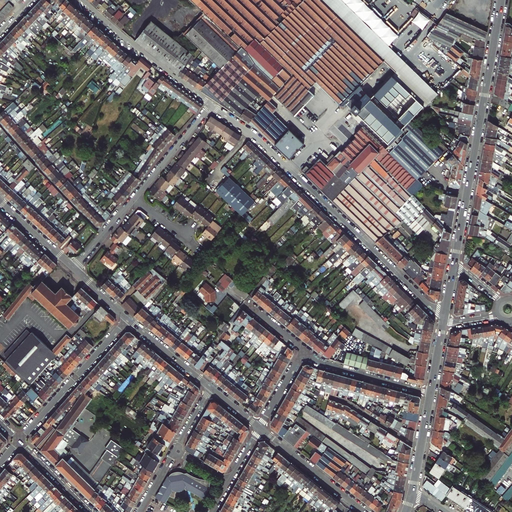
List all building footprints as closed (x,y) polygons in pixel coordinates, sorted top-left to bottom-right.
[(50,10),(53,6),(49,2),(46,0),(40,0),(40,1),(50,10)] [(65,0),(58,0),(53,6),(50,10),(53,14),(65,0)] [(67,0),(65,0),(53,14),(51,17),(53,18),(55,20),(57,18),(60,14),(70,3),(67,0)] [(93,0),(92,3),(98,8),(105,0),(93,0)] [(112,4),(107,0),(105,0),(98,8),(104,13),(112,4)] [(189,0),(205,15),(185,36),(183,33),(175,41),(158,27),(152,21),(135,41),(178,76),(192,56),(198,48),(202,52),(206,55),(209,59),(214,63),(221,69),(236,53),(238,56),(245,49),(245,50),(255,39),(260,44),(304,0),(189,0)] [(321,88),(342,108),(386,63),(369,46),(322,0),(304,0),(260,44),(284,67),(314,96),(321,88)] [(341,0),(322,0),(369,46),(386,63),(396,72),(392,76),(407,91),(423,107),(425,108),(433,100),(438,95),(341,0)] [(448,0),(444,7),(449,10),(456,0),(448,0)] [(40,1),(36,5),(50,18),(51,17),(53,14),(50,10),(40,1)] [(10,2),(0,12),(0,20),(5,16),(10,11),(14,6),(10,2)] [(74,6),(70,3),(60,14),(63,16),(59,20),(58,22),(60,24),(74,6)] [(110,19),(118,10),(120,9),(116,6),(115,7),(112,4),(104,13),(110,19)] [(50,18),(36,5),(32,9),(43,19),(46,16),(49,19),(50,18)] [(74,6),(60,24),(58,25),(60,27),(63,24),(67,20),(69,21),(79,10),(74,6)] [(46,22),(43,19),(32,9),(29,13),(42,26),(46,22)] [(69,29),(83,14),(79,10),(69,21),(71,23),(67,27),(69,29)] [(116,24),(124,15),(118,10),(110,19),(116,24)] [(25,17),(38,29),(40,30),(43,27),(42,26),(29,13),(25,17)] [(87,17),(83,14),(69,29),(73,33),(77,29),(87,17)] [(487,32),(446,14),(428,38),(444,53),(459,66),(461,64),(463,61),(460,58),(462,55),(464,52),(457,47),(454,44),(456,41),(460,37),(462,34),(475,41),(485,42),(487,32)] [(121,29),(129,21),(124,15),(116,24),(121,29)] [(25,17),(21,21),(36,34),(37,33),(35,31),(38,29),(25,17)] [(77,36),(91,21),(87,17),(77,29),(79,31),(75,35),(77,36)] [(17,25),(28,35),(31,32),(33,34),(35,36),(36,34),(21,21),(17,25)] [(77,36),(82,40),(95,25),(91,21),(77,36)] [(26,37),(28,35),(17,25),(14,29),(28,42),(31,45),(32,44),(28,39),(26,37)] [(95,25),(82,40),(74,49),(76,51),(82,45),(85,41),(87,43),(90,40),(100,29),(95,25)] [(14,29),(10,32),(20,42),(23,39),(27,43),(28,42),(14,29)] [(104,33),(100,29),(90,40),(92,42),(88,46),(90,48),(104,33)] [(10,32),(6,37),(19,49),(22,47),(19,44),(20,42),(10,32)] [(104,33),(90,48),(86,52),(87,53),(89,54),(90,52),(92,50),(94,52),(95,51),(108,36),(104,33)] [(472,45),(474,46),(484,48),(485,42),(475,41),(462,34),(460,37),(463,39),(471,44),(471,45),(472,45)] [(108,36),(95,51),(98,54),(96,57),(90,62),(92,64),(101,54),(113,41),(108,36)] [(19,49),(6,37),(2,41),(13,51),(17,55),(18,55),(16,53),(18,50),(19,51),(20,50),(19,49)] [(255,39),(245,50),(256,66),(271,81),(284,67),(260,44),(255,39)] [(11,54),(13,51),(2,41),(0,43),(0,47),(10,57),(13,60),(15,62),(17,61),(14,58),(15,58),(11,54)] [(117,44),(113,41),(101,54),(103,56),(105,53),(107,55),(117,44)] [(121,48),(117,44),(107,55),(105,58),(107,59),(106,60),(108,62),(109,61),(111,59),(121,48)] [(484,48),(474,46),(473,53),(483,55),(484,48)] [(10,57),(0,47),(0,55),(3,58),(4,58),(6,56),(9,58),(10,57)] [(111,59),(115,63),(125,52),(121,48),(111,59)] [(280,89),(271,81),(256,66),(245,50),(245,49),(238,56),(236,53),(221,69),(211,79),(200,91),(240,118),(249,110),(255,102),(260,94),(264,98),(268,102),(269,101),(277,109),(282,104),(273,96),(280,89)] [(116,64),(119,67),(129,55),(125,52),(115,63),(113,65),(112,66),(113,67),(116,64)] [(480,72),(483,60),(469,58),(470,56),(468,56),(468,55),(464,52),(462,55),(466,58),(466,59),(467,59),(467,63),(468,64),(471,65),(470,70),(480,72)] [(112,74),(116,78),(133,59),(129,55),(119,67),(116,70),(112,74)] [(192,56),(178,76),(182,79),(192,66),(190,65),(195,58),(192,56)] [(137,62),(127,74),(123,78),(126,80),(136,68),(138,69),(141,65),(148,71),(152,66),(141,57),(137,62)] [(133,59),(116,78),(118,80),(121,77),(125,72),(127,74),(137,62),(133,59)] [(192,66),(182,79),(187,82),(198,66),(199,65),(201,63),(199,61),(197,60),(192,66)] [(17,61),(15,62),(13,65),(21,70),(23,68),(17,61)] [(511,68),(510,67),(510,64),(499,62),(498,67),(509,69),(511,70),(511,68)] [(417,113),(423,107),(407,91),(392,76),(396,72),(386,63),(342,108),(349,114),(362,127),(386,150),(404,131),(402,129),(410,121),(417,113)] [(202,68),(198,66),(187,82),(191,85),(200,71),(202,68)] [(463,69),(479,81),(480,72),(470,70),(465,66),(463,69)] [(314,96),(284,67),(271,81),(280,89),(273,96),(282,104),(294,116),(314,96)] [(497,72),(508,74),(511,76),(511,70),(509,69),(498,67),(497,72)] [(202,68),(200,71),(191,85),(195,88),(205,75),(207,72),(202,68)] [(458,74),(460,76),(463,73),(468,78),(468,82),(478,86),(479,81),(463,69),(462,69),(458,74)] [(143,77),(139,84),(146,89),(148,87),(150,89),(155,83),(148,77),(151,73),(148,71),(144,76),(143,77)] [(511,79),(508,77),(508,74),(497,72),(496,78),(507,80),(507,81),(510,84),(511,84),(511,79)] [(155,83),(150,89),(149,91),(151,93),(153,95),(160,85),(165,77),(162,75),(155,83)] [(211,79),(205,75),(195,88),(200,91),(211,79)] [(165,77),(160,85),(168,90),(171,88),(174,83),(165,77)] [(496,78),(495,83),(506,85),(506,87),(510,88),(510,84),(507,81),(507,80),(496,78)] [(97,92),(101,87),(94,80),(89,85),(97,92)] [(46,81),(45,82),(41,86),(45,89),(46,90),(51,84),(46,81)] [(466,88),(477,91),(478,86),(468,82),(466,88)] [(171,88),(168,90),(176,96),(178,93),(182,89),(174,83),(171,88)] [(506,85),(495,83),(494,88),(505,90),(505,92),(509,93),(510,88),(506,87),(506,85)] [(476,96),(477,91),(466,88),(463,86),(462,92),(465,94),(476,96)] [(508,94),(509,93),(505,92),(505,90),(494,88),(493,92),(500,97),(507,101),(508,97),(511,98),(511,96),(509,95),(508,94)] [(57,94),(55,96),(59,100),(60,100),(66,93),(61,89),(57,94)] [(189,94),(182,89),(178,93),(176,96),(182,100),(184,101),(189,94)] [(111,101),(118,94),(115,91),(108,98),(111,101)] [(196,99),(189,94),(184,101),(191,107),(196,99)] [(476,96),(465,94),(464,103),(474,105),(476,96)] [(504,107),(508,109),(511,104),(507,101),(500,97),(500,98),(499,102),(499,106),(504,107)] [(196,99),(191,107),(197,111),(203,104),(196,99)] [(423,107),(417,113),(422,117),(431,107),(432,106),(433,100),(425,108),(423,107)] [(15,102),(14,101),(6,108),(0,113),(0,121),(0,122),(12,112),(13,111),(11,109),(15,105),(14,103),(15,102)] [(259,131),(289,160),(303,145),(272,115),(277,110),(277,109),(269,101),(268,102),(263,108),(249,124),(259,131)] [(255,111),(259,106),(255,102),(249,110),(240,118),(245,121),(248,117),(249,118),(255,111)] [(474,105),(464,103),(463,102),(461,102),(459,111),(461,112),(473,114),(474,105)] [(249,124),(263,108),(262,107),(261,108),(259,106),(255,111),(249,118),(248,117),(245,121),(249,124)] [(329,125),(340,112),(337,109),(326,122),(329,125)] [(12,119),(16,117),(12,112),(0,122),(4,126),(12,119)] [(16,116),(16,117),(12,119),(4,126),(8,131),(19,120),(26,114),(25,112),(24,113),(23,112),(20,115),(21,116),(18,119),(16,116)] [(212,132),(219,121),(211,116),(206,124),(210,127),(209,129),(212,132)] [(12,135),(23,125),(27,121),(25,118),(20,122),(19,120),(8,131),(12,135)] [(498,126),(488,120),(487,128),(496,129),(498,126)] [(219,121),(212,132),(215,134),(217,131),(222,135),(228,127),(219,121)] [(406,190),(412,195),(413,193),(415,194),(422,187),(421,184),(418,181),(418,178),(442,153),(441,152),(435,145),(410,121),(402,129),(404,131),(386,150),(416,179),(406,190)] [(78,125),(75,128),(81,133),(88,125),(85,122),(81,127),(78,125)] [(471,126),(450,122),(450,126),(454,127),(456,129),(458,129),(460,132),(463,132),(463,133),(465,133),(469,134),(471,126)] [(169,130),(163,124),(159,129),(168,136),(168,135),(172,139),(175,135),(172,132),(169,130)] [(26,130),(23,125),(12,135),(16,140),(26,130)] [(33,130),(32,131),(33,132),(30,134),(20,144),(24,148),(32,141),(43,131),(39,127),(35,130),(34,129),(33,130)] [(228,127),(222,135),(226,137),(224,140),(228,142),(235,132),(228,127)] [(341,151),(335,157),(341,163),(332,172),(335,175),(334,176),(339,180),(339,179),(347,186),(332,201),(375,242),(385,234),(393,227),(402,220),(401,218),(395,213),(412,195),(406,190),(416,179),(386,150),(362,127),(354,135),(356,137),(342,152),(341,151)] [(497,129),(496,129),(487,128),(485,136),(498,138),(507,144),(511,138),(497,129)] [(168,143),(172,139),(168,135),(168,136),(159,129),(156,132),(161,137),(168,143)] [(20,144),(30,134),(26,130),(16,140),(20,144)] [(444,135),(446,133),(444,131),(443,131),(437,136),(437,139),(435,140),(437,142),(439,141),(442,138),(444,135)] [(160,145),(163,148),(168,143),(161,137),(156,132),(152,136),(155,138),(161,144),(160,145)] [(228,142),(234,147),(242,136),(235,132),(228,142)] [(453,143),(455,144),(466,150),(467,144),(459,140),(449,134),(448,136),(454,140),(453,143)] [(460,134),(459,140),(467,144),(469,136),(462,135),(461,134),(460,134)] [(147,142),(152,146),(156,148),(160,151),(163,148),(160,145),(161,144),(155,138),(152,136),(147,142)] [(204,151),(209,145),(205,142),(199,136),(196,140),(193,138),(191,141),(204,151)] [(511,146),(507,144),(498,138),(485,136),(484,142),(497,144),(499,146),(500,144),(509,149),(511,146)] [(36,146),(32,141),(24,148),(28,153),(36,146)] [(204,151),(191,141),(189,144),(191,146),(188,149),(195,156),(200,159),(205,152),(204,151)] [(248,141),(243,147),(247,151),(244,153),(246,155),(244,157),(241,155),(239,157),(243,161),(250,154),(255,147),(248,141)] [(435,145),(441,152),(446,147),(439,141),(437,142),(435,145)] [(41,142),(36,146),(28,153),(32,157),(40,150),(45,146),(41,142)] [(497,144),(484,142),(483,148),(496,150),(505,156),(508,151),(499,146),(497,144)] [(466,150),(455,144),(453,147),(456,148),(465,158),(466,150)] [(46,153),(47,152),(46,151),(48,150),(45,146),(40,150),(32,157),(36,162),(44,155),(46,153)] [(156,158),(160,151),(156,148),(152,146),(147,153),(156,158)] [(255,147),(250,154),(257,161),(263,154),(255,147)] [(456,148),(453,147),(452,147),(448,150),(452,154),(463,166),(465,158),(456,148)] [(506,156),(505,156),(496,150),(483,148),(482,153),(494,155),(499,158),(500,157),(504,160),(506,156)] [(190,162),(195,156),(188,149),(186,152),(183,150),(180,154),(190,162)] [(151,166),(156,158),(147,153),(142,160),(151,166)] [(493,160),(499,164),(502,160),(503,161),(504,160),(500,157),(499,158),(494,155),(482,153),(481,158),(493,160)] [(190,162),(180,154),(177,158),(179,160),(177,163),(184,169),(190,162)] [(257,161),(261,165),(264,167),(264,168),(270,161),(263,154),(257,161)] [(463,166),(452,154),(448,157),(447,158),(445,158),(444,160),(444,161),(445,163),(448,163),(452,168),(450,181),(451,183),(450,185),(459,187),(463,166)] [(40,166),(48,159),(44,155),(36,162),(40,166)] [(44,171),(55,160),(56,160),(55,159),(56,158),(53,155),(50,158),(48,159),(40,166),(44,171)] [(341,163),(335,157),(326,166),(319,160),(310,169),(304,175),(332,201),(347,186),(339,179),(339,180),(334,176),(335,175),(332,172),(341,163)] [(18,177),(12,183),(2,194),(6,197),(20,182),(22,179),(35,166),(33,164),(29,159),(28,158),(25,161),(23,163),(26,167),(18,176),(18,177)] [(501,165),(499,164),(493,160),(481,158),(480,164),(492,166),(498,170),(501,165)] [(58,163),(55,160),(44,171),(48,175),(61,163),(62,162),(61,161),(59,162),(58,163)] [(151,166),(142,160),(138,166),(139,167),(138,168),(142,170),(146,173),(151,166)] [(277,168),(270,161),(264,168),(268,172),(266,174),(262,178),(265,181),(266,179),(269,176),(272,174),(277,168)] [(61,163),(48,175),(51,179),(60,172),(62,170),(60,167),(62,165),(61,163)] [(174,174),(179,178),(186,170),(184,169),(177,163),(170,171),(174,174)] [(491,174),(496,177),(498,179),(502,173),(498,170),(492,166),(480,164),(480,169),(491,171),(491,174)] [(133,175),(141,180),(146,173),(142,170),(138,168),(139,167),(138,166),(133,175)] [(226,171),(228,169),(224,166),(221,170),(227,176),(229,174),(226,171)] [(310,169),(306,166),(301,171),(304,175),(310,169)] [(5,171),(3,170),(0,173),(0,180),(10,171),(10,170),(8,168),(5,171)] [(284,175),(277,168),(272,174),(275,178),(265,188),(268,190),(273,185),(274,186),(276,184),(277,183),(278,181),(284,175)] [(480,169),(478,176),(488,182),(501,190),(503,186),(495,181),(496,177),(491,174),(491,171),(480,169)] [(66,174),(68,171),(67,170),(65,172),(62,170),(60,172),(51,179),(55,184),(63,176),(66,174)] [(6,179),(12,173),(10,171),(0,180),(0,188),(8,180),(6,179)] [(55,184),(59,188),(68,180),(70,178),(67,176),(70,173),(69,171),(68,171),(66,174),(63,176),(55,184)] [(164,178),(171,184),(173,186),(179,178),(174,174),(170,171),(164,178)] [(129,172),(126,176),(129,178),(129,179),(133,182),(134,181),(137,184),(141,180),(133,175),(129,172)] [(16,175),(14,173),(13,174),(8,180),(0,188),(0,191),(2,194),(12,183),(10,181),(16,175)] [(284,175),(278,181),(282,185),(281,186),(280,187),(282,189),(277,193),(271,199),(272,200),(277,198),(292,182),(284,175)] [(129,178),(126,176),(123,180),(133,189),(137,184),(134,181),(133,182),(129,179),(129,178)] [(164,192),(171,184),(164,178),(162,176),(155,184),(164,192)] [(488,185),(488,182),(478,176),(477,182),(487,188),(497,194),(499,192),(488,185)] [(220,195),(227,201),(236,209),(242,215),(255,201),(249,196),(242,190),(235,183),(229,178),(220,187),(216,191),(217,191),(218,193),(220,195)] [(76,179),(71,184),(63,191),(66,195),(77,185),(75,183),(77,181),(76,179)] [(130,192),(133,189),(123,180),(121,179),(118,182),(120,184),(123,186),(122,187),(126,190),(127,189),(130,192)] [(68,180),(59,188),(63,191),(71,184),(68,180)] [(9,200),(20,189),(18,188),(22,184),(21,183),(20,182),(6,197),(9,200)] [(277,198),(272,200),(273,201),(276,201),(278,199),(279,199),(282,196),(281,195),(284,193),(285,194),(288,191),(292,194),(298,188),(292,182),(277,198)] [(485,192),(487,188),(477,182),(476,193),(489,201),(492,196),(485,192)] [(116,188),(126,197),(130,192),(127,189),(126,190),(122,187),(123,186),(120,184),(116,188)] [(160,201),(165,195),(163,193),(164,192),(155,184),(149,192),(158,199),(160,201)] [(273,185),(268,190),(269,191),(270,190),(272,192),(278,185),(276,184),(274,186),(273,185)] [(23,185),(20,189),(9,200),(13,204),(23,192),(22,191),(26,187),(24,185),(23,185)] [(66,195),(70,199),(78,192),(81,189),(83,187),(82,186),(80,188),(78,185),(77,185),(66,195)] [(17,207),(29,194),(32,191),(28,187),(23,192),(13,204),(17,207)] [(114,187),(111,191),(119,198),(120,197),(123,201),(126,197),(116,188),(114,187)] [(291,195),(287,199),(285,200),(285,201),(286,201),(277,211),(269,219),(268,219),(273,224),(274,224),(287,210),(294,203),(297,200),(303,193),(298,188),(292,194),(291,195)] [(119,198),(111,191),(109,190),(107,192),(104,189),(102,191),(106,195),(110,199),(111,200),(112,199),(114,201),(118,204),(119,205),(123,201),(120,197),(119,198)] [(84,193),(82,195),(75,205),(79,209),(83,205),(82,204),(88,199),(89,196),(85,191),(84,193)] [(78,192),(70,199),(75,204),(75,205),(82,195),(78,192)] [(309,199),(303,193),(297,200),(303,205),(309,199)] [(455,211),(457,197),(440,193),(439,198),(443,199),(443,201),(444,201),(444,206),(449,207),(448,209),(455,211)] [(485,214),(492,203),(489,201),(476,193),(473,206),(477,209),(485,214)] [(32,197),(29,194),(17,207),(20,211),(32,197)] [(24,214),(36,200),(35,199),(37,196),(35,194),(32,197),(20,211),(24,214)] [(401,218),(402,220),(417,235),(429,223),(439,233),(436,235),(441,238),(440,243),(437,243),(436,252),(447,254),(451,233),(444,230),(445,229),(443,227),(412,195),(395,213),(401,218)] [(94,200),(89,196),(88,199),(82,204),(83,205),(79,209),(82,212),(92,203),(94,200)] [(181,212),(188,203),(180,197),(176,201),(173,205),(181,212)] [(89,212),(98,203),(95,199),(94,200),(92,203),(82,212),(86,216),(90,213),(89,212)] [(310,211),(316,205),(309,199),(303,205),(310,211)] [(24,214),(28,217),(38,206),(40,204),(36,200),(24,214)] [(101,227),(118,204),(114,201),(113,203),(112,203),(113,204),(107,211),(108,212),(102,218),(100,216),(97,219),(98,220),(94,224),(97,227),(101,227)] [(189,204),(188,203),(181,212),(189,218),(190,216),(191,215),(198,206),(192,201),(189,204)] [(86,216),(90,220),(99,211),(101,208),(102,207),(98,203),(89,212),(90,213),(86,216)] [(310,211),(303,205),(302,207),(305,210),(301,213),(303,215),(304,214),(305,215),(306,215),(307,214),(310,211)] [(307,214),(313,220),(322,211),(316,205),(310,211),(307,214)] [(38,206),(28,217),(31,221),(44,207),(42,206),(40,208),(38,206)] [(198,206),(191,215),(199,221),(206,212),(198,206)] [(31,221),(35,224),(44,214),(45,213),(42,211),(45,208),(44,207),(31,221)] [(100,216),(104,211),(101,208),(99,211),(90,220),(94,224),(98,220),(97,219),(100,216)] [(452,227),(455,211),(448,209),(447,215),(442,214),(440,221),(444,222),(443,225),(452,227)] [(477,218),(487,220),(488,220),(489,216),(485,214),(477,209),(476,214),(472,213),(470,223),(484,226),(484,224),(486,224),(486,222),(477,220),(477,218)] [(321,222),(327,216),(322,211),(313,220),(312,221),(315,225),(312,227),(314,230),(318,226),(321,222)] [(206,212),(199,221),(207,227),(212,220),(214,218),(206,212)] [(137,228),(144,220),(135,213),(129,221),(137,228)] [(39,228),(50,215),(49,214),(47,216),(44,214),(35,224),(39,228)] [(39,228),(42,231),(51,221),(49,219),(51,216),(50,215),(39,228)] [(333,222),(327,216),(321,222),(318,226),(323,232),(325,230),(333,222)] [(3,231),(5,232),(13,224),(6,218),(2,223),(1,225),(0,226),(1,226),(0,228),(3,231)] [(46,235),(58,222),(56,220),(54,223),(52,221),(51,221),(42,231),(46,235)] [(221,227),(212,220),(207,227),(202,233),(211,240),(221,227)] [(137,228),(129,221),(122,229),(129,234),(131,236),(137,228)] [(46,235),(50,238),(60,228),(58,226),(60,223),(58,222),(46,235)] [(333,233),(339,227),(333,222),(325,230),(329,234),(327,235),(329,237),(333,233)] [(468,233),(485,236),(486,236),(506,251),(507,249),(511,244),(507,242),(498,236),(497,237),(495,239),(486,233),(487,228),(484,226),(470,223),(468,233)] [(13,224),(5,232),(9,236),(5,240),(0,245),(0,253),(3,250),(21,231),(13,224)] [(54,242),(64,231),(62,229),(64,227),(63,225),(62,226),(60,228),(50,238),(54,242)] [(54,242),(58,246),(68,236),(65,233),(67,230),(68,231),(70,228),(69,227),(67,229),(64,231),(54,242)] [(129,234),(122,229),(120,227),(113,235),(114,236),(118,240),(119,240),(122,243),(129,234)] [(159,242),(166,233),(158,227),(156,229),(151,236),(159,242)] [(339,227),(333,233),(336,236),(331,241),(334,244),(344,233),(339,227)] [(489,232),(490,230),(487,228),(486,233),(495,239),(497,237),(489,232)] [(63,250),(73,239),(79,234),(73,229),(70,233),(68,236),(58,246),(63,250)] [(6,252),(9,248),(12,245),(14,246),(25,235),(21,231),(3,250),(6,252)] [(159,242),(167,248),(172,241),(174,239),(166,233),(159,242)] [(350,238),(344,233),(334,244),(321,257),(322,258),(325,256),(326,257),(333,250),(339,244),(340,245),(342,245),(342,246),(350,238)] [(484,241),(485,236),(468,233),(467,238),(484,241)] [(380,247),(391,236),(389,235),(388,237),(385,234),(375,242),(380,247)] [(25,235),(14,246),(11,250),(10,251),(11,252),(13,250),(15,249),(17,251),(29,239),(25,235)] [(380,247),(384,251),(393,242),(396,239),(394,237),(391,240),(390,239),(392,237),(391,236),(380,247)] [(343,254),(354,243),(350,238),(342,246),(336,253),(327,262),(332,266),(333,264),(343,254)] [(33,242),(29,239),(17,251),(16,253),(15,254),(16,255),(22,248),(25,251),(33,242)] [(81,246),(73,239),(63,250),(66,253),(70,249),(74,253),(81,246)] [(180,247),(172,241),(167,248),(165,250),(173,256),(178,249),(180,247)] [(33,242),(25,251),(19,257),(21,259),(23,256),(26,258),(37,246),(33,242)] [(388,255),(399,244),(398,243),(396,245),(393,242),(384,251),(388,255)] [(388,255),(392,259),(401,251),(401,250),(399,248),(402,244),(401,242),(399,244),(388,255)] [(120,248),(114,243),(109,249),(111,250),(109,253),(107,251),(100,261),(103,263),(105,262),(111,267),(117,259),(112,255),(114,253),(115,254),(120,248)] [(354,243),(343,254),(348,258),(359,247),(354,243)] [(429,250),(431,252),(433,250),(425,243),(423,247),(428,251),(429,250)] [(339,244),(333,250),(336,253),(342,246),(342,245),(340,245),(339,244)] [(41,250),(37,246),(26,258),(27,259),(31,256),(33,258),(41,250)] [(351,264),(363,251),(359,247),(348,258),(346,260),(351,264)] [(22,248),(16,255),(19,258),(19,257),(25,251),(22,248)] [(186,255),(178,249),(173,256),(171,258),(179,264),(186,255)] [(41,250),(33,258),(30,262),(31,263),(32,262),(35,264),(45,254),(41,250)] [(397,263),(404,256),(407,252),(406,251),(404,253),(401,250),(401,251),(392,259),(397,263)] [(464,262),(471,268),(477,259),(481,253),(477,250),(471,257),(472,258),(470,260),(466,257),(466,255),(464,255),(463,259),(464,262)] [(368,256),(363,251),(351,264),(347,267),(352,272),(368,256)] [(436,252),(434,261),(445,263),(447,254),(436,252)] [(45,254),(35,264),(27,272),(30,275),(36,266),(37,267),(39,264),(42,267),(49,258),(45,254)] [(194,262),(186,255),(179,264),(187,271),(194,262)] [(291,255),(287,259),(291,263),(295,259),(291,255)] [(357,276),(373,260),(368,256),(352,272),(357,276)] [(409,260),(404,256),(397,263),(401,268),(409,260)] [(38,278),(40,276),(53,261),(49,258),(42,267),(40,269),(42,271),(38,275),(37,277),(38,278)] [(409,267),(414,262),(412,261),(410,259),(409,260),(401,268),(405,271),(409,267)] [(445,263),(434,261),(430,259),(429,266),(433,267),(444,269),(445,263)] [(474,273),(481,262),(477,259),(471,268),(469,270),(474,273)] [(488,267),(492,261),(490,259),(486,265),(480,274),(484,277),(490,268),(489,268),(488,267)] [(366,276),(377,264),(373,260),(357,276),(361,281),(366,276)] [(9,268),(5,264),(1,261),(0,262),(0,263),(8,272),(10,270),(9,268)] [(40,276),(43,279),(57,265),(53,261),(40,276)] [(480,274),(486,265),(481,262),(474,273),(478,276),(480,274)] [(371,281),(382,270),(377,264),(366,276),(371,281)] [(488,281),(496,269),(494,267),(494,266),(492,265),(492,266),(493,267),(492,268),(490,267),(489,268),(490,268),(484,277),(488,281)] [(499,265),(496,269),(488,281),(492,285),(499,275),(498,275),(503,268),(499,265)] [(134,286),(137,289),(148,300),(166,279),(159,273),(151,267),(150,269),(132,286),(133,287),(134,286)] [(423,278),(425,276),(423,274),(424,272),(422,270),(420,272),(417,275),(409,267),(405,271),(431,297),(433,295),(432,294),(432,291),(433,291),(433,289),(429,288),(429,287),(426,284),(425,282),(423,281),(424,280),(424,279),(423,278)] [(444,269),(433,267),(429,267),(428,271),(432,271),(432,273),(443,275),(444,269)] [(102,285),(105,289),(116,279),(113,276),(117,273),(117,274),(121,271),(122,269),(120,268),(102,285)] [(371,281),(377,286),(388,275),(382,270),(371,281)] [(511,273),(507,270),(503,275),(511,280),(511,273)] [(122,272),(121,271),(117,274),(117,273),(113,276),(116,279),(119,275),(122,272)] [(377,293),(392,279),(388,275),(377,286),(373,289),(377,293)] [(511,290),(511,280),(503,275),(499,280),(504,283),(499,290),(503,293),(511,292),(511,290)] [(249,296),(249,295),(228,276),(218,287),(223,291),(228,285),(231,288),(233,290),(236,292),(238,294),(241,297),(241,296),(245,300),(249,296)] [(115,287),(123,279),(121,277),(118,281),(116,279),(105,289),(109,293),(115,287)] [(109,293),(113,296),(124,286),(122,284),(125,281),(126,280),(128,278),(126,277),(123,279),(115,287),(109,293)] [(252,298),(256,301),(268,287),(269,286),(271,283),(266,279),(260,287),(252,297),(252,298)] [(383,293),(384,294),(396,283),(392,279),(377,293),(379,294),(383,290),(384,292),(385,291),(385,292),(383,293)] [(459,280),(458,286),(467,287),(473,292),(475,289),(463,279),(459,280)] [(6,312),(3,315),(8,319),(22,302),(24,303),(27,300),(30,302),(35,297),(69,328),(73,323),(75,325),(78,322),(76,320),(80,316),(78,314),(74,311),(72,308),(70,307),(69,306),(66,303),(70,300),(71,298),(73,297),(62,287),(56,293),(42,281),(38,285),(37,284),(36,283),(35,284),(34,283),(32,285),(29,283),(17,297),(6,312)] [(117,300),(128,290),(126,288),(130,284),(128,282),(124,286),(113,296),(117,300)] [(441,285),(430,283),(427,282),(426,284),(429,287),(429,288),(433,289),(440,290),(441,285)] [(387,300),(400,287),(396,283),(384,294),(384,295),(387,297),(386,298),(387,300)] [(203,287),(204,301),(218,300),(216,286),(208,287),(208,286),(203,287)] [(473,292),(467,287),(458,286),(457,290),(467,292),(472,296),(474,293),(473,292)] [(71,298),(75,302),(85,291),(81,287),(73,297),(71,298)] [(260,305),(270,294),(273,289),(271,287),(269,291),(268,292),(267,291),(269,288),(268,287),(256,301),(260,305)] [(404,291),(400,287),(387,300),(392,304),(394,302),(404,291)] [(182,291),(181,291),(178,288),(173,294),(178,297),(180,294),(182,291)] [(148,300),(137,289),(134,293),(140,299),(145,304),(148,301),(148,300)] [(440,290),(433,289),(433,291),(432,291),(432,294),(433,295),(431,297),(435,301),(438,300),(440,290)] [(357,295),(352,290),(344,297),(337,304),(342,309),(357,295)] [(457,290),(456,295),(466,297),(471,299),(472,296),(467,292),(457,290)] [(85,291),(75,302),(74,304),(73,305),(70,307),(72,308),(74,305),(77,308),(78,307),(79,305),(89,295),(85,291)] [(398,306),(408,295),(404,291),(394,302),(398,306)] [(273,296),(270,294),(260,305),(265,309),(278,293),(276,292),(273,296)] [(278,293),(265,309),(269,312),(278,301),(276,299),(278,296),(277,296),(279,294),(278,293)] [(93,298),(89,295),(79,305),(82,308),(80,310),(81,311),(93,298)] [(405,307),(412,300),(408,295),(398,306),(396,308),(397,310),(400,312),(402,310),(405,307)] [(282,296),(278,301),(269,312),(274,316),(286,300),(282,296)] [(135,304),(129,297),(123,304),(129,310),(135,304)] [(80,316),(82,318),(97,302),(93,298),(81,311),(78,314),(80,316)] [(286,300),(274,316),(278,319),(287,308),(284,306),(286,303),(288,301),(286,300)] [(416,304),(412,300),(405,307),(402,310),(400,312),(404,316),(406,314),(409,312),(409,311),(416,304)] [(455,306),(467,308),(467,306),(473,307),(473,304),(469,303),(456,300),(455,306)] [(145,304),(140,310),(134,316),(139,319),(148,308),(149,307),(150,307),(151,306),(149,305),(150,304),(151,304),(152,303),(148,301),(145,304)] [(329,305),(324,301),(320,304),(325,309),(329,305)] [(364,301),(359,306),(381,327),(386,322),(364,301)] [(150,307),(149,307),(148,308),(139,319),(143,323),(156,307),(152,303),(151,304),(150,304),(149,305),(151,306),(150,307)] [(140,310),(135,304),(129,310),(134,316),(140,310)] [(412,315),(419,307),(416,304),(409,311),(409,312),(406,314),(409,317),(412,315)] [(456,315),(480,311),(479,305),(475,305),(474,310),(472,309),(467,308),(455,306),(454,312),(456,315)] [(101,306),(94,314),(101,320),(105,317),(111,323),(108,326),(110,327),(115,322),(115,318),(101,306)] [(156,306),(156,307),(143,323),(147,326),(161,309),(159,308),(159,307),(156,306)] [(290,311),(287,308),(278,319),(282,323),(295,307),(294,306),(292,308),(290,311)] [(287,327),(296,315),(293,313),(296,308),(295,307),(282,323),(287,327)] [(423,310),(419,307),(412,315),(409,317),(410,318),(411,318),(410,319),(410,320),(409,321),(411,322),(413,320),(415,318),(423,310)] [(165,313),(161,309),(147,326),(151,330),(165,313)] [(237,331),(243,324),(250,316),(243,310),(233,323),(236,325),(231,330),(233,331),(231,333),(234,335),(235,334),(237,331)] [(418,321),(426,313),(423,310),(415,318),(413,320),(411,322),(412,323),(413,324),(414,325),(416,324),(418,321)] [(299,311),(296,315),(287,327),(291,330),(301,317),(299,315),(300,313),(299,311)] [(169,317),(165,313),(151,330),(155,333),(169,317)] [(426,313),(418,321),(416,324),(417,324),(417,328),(417,329),(418,329),(418,328),(433,331),(434,324),(433,320),(426,313)] [(155,333),(160,337),(169,325),(167,324),(169,321),(169,320),(172,317),(170,315),(169,317),(155,333)] [(301,317),(291,330),(294,333),(307,318),(303,315),(301,317)] [(250,316),(243,324),(246,326),(253,318),(250,316)] [(253,318),(246,326),(240,333),(242,334),(243,333),(246,330),(249,333),(257,322),(253,318)] [(307,318),(294,333),(298,336),(309,324),(307,321),(308,319),(307,318)] [(169,325),(160,337),(164,340),(173,328),(172,327),(175,324),(173,323),(174,322),(173,320),(172,322),(169,325)] [(298,336),(302,339),(313,327),(310,325),(312,323),(311,321),(309,324),(298,336)] [(261,325),(257,322),(249,333),(248,334),(252,337),(261,325)] [(176,325),(173,328),(164,340),(168,343),(183,325),(181,323),(178,327),(176,325)] [(172,346),(187,328),(183,324),(183,325),(168,343),(172,346)] [(226,324),(221,329),(224,331),(225,332),(230,327),(226,324)] [(417,329),(417,328),(415,328),(416,327),(414,325),(413,324),(413,328),(416,331),(416,334),(432,337),(433,331),(418,328),(418,329),(417,329)] [(495,324),(494,324),(495,335),(498,335),(504,327),(503,326),(499,325),(495,324)] [(255,342),(266,329),(261,325),(252,337),(251,338),(255,342)] [(313,327),(302,339),(306,343),(315,332),(317,330),(314,328),(316,325),(315,325),(313,327)] [(187,327),(187,328),(172,346),(175,349),(185,338),(185,337),(183,336),(188,331),(190,329),(187,327)] [(351,333),(344,327),(338,336),(340,338),(341,336),(345,339),(351,333)] [(504,327),(498,335),(496,340),(494,344),(499,346),(500,344),(504,338),(510,330),(504,327)] [(355,328),(351,334),(353,335),(366,343),(373,346),(382,351),(385,353),(386,354),(389,355),(393,349),(355,328)] [(468,337),(472,336),(471,328),(453,331),(450,334),(450,336),(460,337),(461,334),(468,335),(468,337)] [(80,329),(77,332),(93,346),(96,343),(80,329)] [(260,345),(264,341),(271,333),(266,329),(255,342),(256,343),(258,341),(259,341),(257,344),(260,346),(260,345)] [(306,343),(310,346),(322,332),(323,330),(322,329),(321,330),(318,334),(315,332),(306,343)] [(27,330),(4,355),(8,359),(31,333),(27,330)] [(500,344),(499,346),(499,348),(498,351),(503,353),(503,352),(504,351),(504,350),(508,342),(511,336),(511,331),(510,330),(504,338),(500,344)] [(225,332),(224,331),(219,338),(222,340),(225,335),(227,336),(228,335),(225,332)] [(63,348),(64,347),(66,344),(68,343),(70,340),(71,339),(67,335),(66,334),(52,351),(32,332),(31,333),(8,359),(7,360),(8,361),(6,363),(9,366),(13,370),(17,374),(20,377),(22,379),(24,381),(25,382),(27,384),(29,386),(34,381),(37,377),(41,372),(45,368),(48,364),(52,360),(53,359),(56,356),(57,354),(59,352),(60,351),(63,348)] [(93,346),(77,332),(74,336),(90,350),(93,346)] [(125,334),(135,344),(139,339),(130,332),(126,332),(125,334)] [(322,332),(310,346),(314,349),(323,338),(325,335),(323,333),(322,332)] [(271,333),(264,341),(266,342),(262,347),(258,352),(261,353),(261,352),(275,336),(271,333)] [(325,335),(323,338),(314,349),(317,352),(332,335),(331,333),(328,337),(325,335)] [(333,333),(332,335),(317,352),(321,355),(326,350),(335,338),(337,337),(333,333)] [(125,334),(121,338),(131,347),(134,344),(135,345),(136,344),(135,344),(125,334)] [(415,334),(415,339),(431,342),(432,337),(416,334),(415,334)] [(70,340),(74,344),(86,354),(90,350),(74,336),(71,339),(70,340)] [(272,348),(279,340),(275,336),(261,352),(266,356),(269,352),(271,349),(272,348)] [(179,352),(191,338),(190,337),(187,340),(185,338),(175,349),(179,352)] [(191,337),(191,338),(179,352),(183,355),(195,341),(191,337)] [(117,342),(128,351),(131,347),(121,338),(117,342)] [(341,343),(335,338),(326,350),(332,354),(332,355),(341,343)] [(431,342),(415,339),(414,343),(414,344),(414,345),(420,346),(430,347),(431,342)] [(229,347),(225,343),(222,340),(218,344),(225,349),(220,355),(218,354),(217,355),(221,359),(230,347),(229,347)] [(292,351),(288,347),(287,349),(286,349),(285,348),(284,350),(280,348),(282,345),(284,343),(279,340),(272,348),(291,358),(293,354),(292,351)] [(187,358),(199,344),(195,341),(183,355),(187,358)] [(125,354),(128,351),(117,342),(114,346),(127,358),(128,359),(130,358),(125,354)] [(142,344),(139,347),(138,349),(135,351),(134,353),(133,354),(137,357),(147,346),(143,342),(142,344)] [(187,358),(191,362),(202,347),(204,346),(200,343),(199,344),(187,358)] [(71,348),(74,351),(82,358),(86,354),(74,344),(71,348)] [(204,354),(194,365),(202,371),(214,358),(210,355),(215,348),(211,345),(206,350),(204,354)] [(114,346),(110,350),(121,360),(124,362),(127,358),(114,346)] [(151,349),(147,346),(137,357),(135,360),(138,362),(140,359),(142,361),(151,349)] [(369,359),(368,359),(365,369),(376,372),(380,356),(382,351),(373,346),(369,359)] [(448,346),(447,351),(462,353),(469,355),(469,353),(462,351),(463,348),(461,348),(448,346)] [(191,362),(194,365),(204,354),(202,352),(205,349),(202,347),(191,362)] [(291,358),(272,348),(271,349),(274,351),(276,353),(275,356),(288,363),(291,358)] [(151,349),(142,361),(136,367),(133,371),(132,372),(135,374),(139,370),(141,367),(143,368),(155,352),(151,349)] [(403,363),(405,364),(407,365),(409,362),(410,360),(393,349),(389,355),(393,357),(396,359),(397,360),(403,363)] [(121,360),(110,350),(107,354),(117,363),(121,360)] [(332,354),(326,350),(321,355),(325,358),(328,359),(332,354)] [(412,363),(426,366),(429,353),(419,351),(417,350),(416,355),(416,358),(411,357),(410,360),(409,362),(410,363),(410,364),(411,365),(411,363),(412,363)] [(82,358),(74,351),(72,353),(69,351),(67,352),(68,353),(79,362),(82,358)] [(59,352),(57,354),(60,357),(62,357),(64,358),(62,360),(64,361),(67,359),(64,356),(61,354),(59,352)] [(155,352),(143,368),(140,371),(138,374),(141,376),(144,372),(148,366),(150,368),(159,356),(155,352)] [(64,356),(67,359),(75,366),(79,362),(68,353),(66,355),(65,354),(64,356)] [(344,363),(365,369),(368,359),(347,353),(346,354),(344,363)] [(122,368),(117,363),(107,354),(103,358),(114,367),(115,365),(117,367),(120,370),(122,368)] [(272,362),(274,363),(274,362),(276,362),(276,363),(285,368),(288,363),(275,356),(272,354),(271,356),(275,358),(272,360),(269,358),(269,359),(268,360),(272,362)] [(207,375),(220,359),(221,359),(217,355),(204,372),(207,375)] [(164,359),(159,356),(150,368),(146,373),(148,375),(152,370),(154,372),(164,359)] [(381,373),(384,363),(384,360),(381,359),(382,356),(380,356),(376,372),(381,373)] [(99,362),(110,372),(114,375),(115,376),(116,374),(111,370),(114,368),(114,367),(103,358),(99,362)] [(215,382),(225,370),(224,368),(230,361),(229,360),(230,359),(229,358),(224,363),(211,379),(215,382)] [(271,366),(282,373),(285,368),(276,363),(276,362),(274,362),(274,363),(272,362),(272,363),(264,358),(261,361),(263,362),(271,366)] [(61,361),(63,363),(71,370),(75,366),(67,359),(64,361),(62,360),(61,359),(60,360),(61,361)] [(159,375),(168,363),(164,359),(154,372),(150,377),(152,379),(157,373),(159,375)] [(211,379),(224,363),(220,359),(207,375),(211,379)] [(398,367),(399,364),(396,362),(397,360),(395,362),(393,365),(390,376),(395,377),(398,367)] [(393,365),(395,362),(392,361),(390,364),(389,364),(386,375),(390,376),(393,365)] [(109,373),(110,372),(99,362),(96,366),(106,376),(109,373)] [(56,364),(57,365),(68,375),(71,370),(63,363),(61,365),(59,363),(58,363),(56,364)] [(172,366),(168,363),(159,375),(156,378),(158,379),(161,375),(163,377),(172,366)] [(389,364),(384,363),(381,373),(386,375),(389,364)] [(405,364),(403,363),(401,367),(398,367),(395,377),(400,379),(402,372),(403,368),(405,364)] [(426,366),(412,363),(412,365),(411,368),(415,371),(425,373),(426,366)] [(68,375),(57,365),(56,367),(54,366),(52,368),(64,379),(68,375)] [(231,366),(229,365),(225,370),(215,382),(220,386),(226,378),(225,377),(227,373),(228,371),(229,369),(231,366)] [(304,365),(302,368),(314,375),(314,374),(315,374),(317,369),(314,368),(308,365),(306,365),(304,365)] [(459,371),(459,368),(455,367),(444,365),(443,370),(455,372),(459,375),(460,371),(459,371)] [(92,370),(102,380),(106,376),(96,366),(92,370)] [(172,366),(163,377),(160,381),(159,383),(160,383),(164,378),(167,381),(176,370),(172,366)] [(271,366),(269,370),(270,370),(269,372),(279,378),(282,373),(271,366)] [(52,371),(50,373),(61,383),(64,379),(52,368),(51,370),(52,371)] [(314,378),(315,374),(314,374),(314,375),(302,368),(299,373),(316,382),(317,377),(316,376),(315,378),(314,378)] [(415,371),(411,368),(410,376),(424,379),(425,373),(415,371)] [(266,372),(266,371),(264,375),(277,383),(279,378),(269,372),(270,370),(269,370),(268,369),(266,372)] [(318,375),(317,377),(316,382),(314,388),(317,389),(320,391),(320,389),(325,371),(319,369),(318,375)] [(92,370),(88,375),(98,383),(100,385),(103,382),(109,387),(110,386),(102,380),(92,370)] [(176,370),(167,381),(171,384),(172,383),(180,373),(176,370)] [(220,386),(224,389),(230,381),(229,380),(231,377),(231,376),(232,374),(233,373),(233,372),(234,371),(232,370),(226,378),(220,386)] [(467,383),(469,380),(459,375),(455,372),(443,370),(440,386),(449,391),(451,382),(452,382),(452,384),(455,386),(459,378),(467,383)] [(330,373),(325,371),(320,389),(323,390),(323,389),(326,390),(330,373)] [(228,393),(238,381),(235,379),(237,377),(236,377),(237,376),(238,375),(239,376),(240,374),(238,372),(233,378),(230,381),(224,389),(228,393)] [(406,374),(402,372),(400,379),(421,384),(423,383),(424,379),(410,376),(408,376),(406,374)] [(46,376),(49,379),(57,387),(61,383),(50,373),(48,375),(45,373),(44,375),(46,376)] [(152,379),(150,377),(149,378),(153,381),(151,383),(152,384),(153,382),(156,378),(159,375),(157,373),(152,379)] [(180,373),(172,383),(176,386),(178,384),(184,376),(180,373)] [(314,388),(316,382),(299,373),(297,378),(310,385),(312,387),(314,388)] [(336,374),(330,373),(326,390),(331,391),(336,374)] [(337,390),(341,376),(336,374),(331,391),(335,392),(333,393),(333,395),(335,396),(337,390)] [(98,383),(88,375),(85,379),(95,388),(99,391),(102,386),(100,385),(98,383)] [(259,377),(259,379),(274,388),(277,383),(264,375),(262,379),(259,377)] [(199,388),(184,376),(178,384),(184,388),(197,395),(199,392),(199,388)] [(342,394),(346,377),(341,376),(337,390),(340,391),(338,397),(341,397),(342,394)] [(50,395),(53,391),(42,381),(39,378),(37,377),(34,381),(38,385),(50,395)] [(233,396),(242,385),(239,383),(241,381),(242,380),(241,379),(242,378),(241,377),(238,381),(228,393),(233,396)] [(352,378),(346,377),(342,394),(345,395),(345,398),(346,399),(347,398),(347,396),(352,378)] [(161,388),(163,386),(166,382),(167,381),(164,378),(160,383),(159,383),(158,384),(161,388)] [(309,387),(310,385),(297,378),(294,382),(304,388),(310,391),(311,389),(309,387)] [(357,380),(352,378),(347,396),(351,397),(350,399),(349,401),(352,402),(352,399),(353,398),(357,380)] [(57,387),(49,379),(46,382),(43,379),(42,381),(53,391),(57,387)] [(85,379),(81,383),(89,389),(92,392),(95,388),(85,379)] [(260,386),(271,392),(274,388),(259,379),(258,380),(260,381),(258,385),(260,386)] [(359,395),(363,382),(357,380),(353,398),(355,399),(356,396),(359,397),(359,395)] [(291,387),(309,397),(310,394),(303,390),(304,388),(294,382),(291,387)] [(364,397),(368,383),(363,382),(359,395),(363,396),(364,397)] [(77,387),(83,392),(89,396),(91,394),(87,391),(89,389),(81,383),(77,387)] [(244,383),(242,385),(233,396),(237,400),(248,386),(244,383)] [(373,384),(368,383),(364,397),(363,396),(363,398),(365,399),(365,397),(369,398),(373,384)] [(374,400),(378,385),(373,384),(369,398),(368,401),(373,402),(374,400)] [(50,395),(38,385),(34,390),(39,395),(45,400),(50,395)] [(382,387),(378,385),(374,400),(378,401),(382,387)] [(197,395),(184,388),(183,390),(176,386),(174,388),(181,393),(194,400),(197,395)] [(249,387),(248,386),(237,400),(242,403),(246,398),(250,393),(250,392),(247,389),(249,387)] [(260,386),(257,390),(259,390),(257,392),(259,393),(259,392),(268,397),(271,392),(260,386)] [(449,400),(451,392),(449,391),(440,386),(439,393),(449,400)] [(39,395),(34,390),(31,387),(26,393),(29,396),(34,401),(39,395)] [(79,398),(83,392),(77,387),(72,392),(79,398)] [(288,392),(302,400),(306,402),(309,397),(291,387),(288,392)] [(384,399),(387,388),(382,387),(378,401),(383,402),(384,401),(384,399)] [(0,402),(6,395),(8,393),(9,392),(5,388),(4,388),(0,393),(0,402)] [(395,406),(397,404),(397,402),(394,402),(397,391),(392,389),(389,400),(387,407),(388,408),(389,408),(390,405),(395,406)] [(23,390),(18,396),(24,402),(29,396),(26,393),(23,390)] [(256,391),(254,395),(265,402),(268,397),(259,392),(259,393),(257,392),(259,390),(257,390),(256,391)] [(397,402),(397,404),(397,405),(401,407),(401,406),(403,406),(403,405),(404,400),(420,403),(420,399),(419,397),(397,391),(394,402),(397,402)] [(55,465),(63,457),(59,453),(55,449),(62,438),(68,443),(67,444),(72,448),(78,443),(78,442),(83,437),(73,429),(78,421),(76,420),(85,408),(92,398),(89,396),(83,392),(79,398),(74,404),(69,411),(68,413),(66,415),(65,417),(60,423),(59,424),(58,426),(56,429),(40,450),(55,465)] [(72,392),(67,398),(74,404),(79,398),(72,392)] [(299,405),(302,400),(288,392),(286,397),(298,404),(299,405)] [(194,400),(181,393),(180,396),(176,394),(174,396),(175,396),(178,398),(191,406),(194,400)] [(254,395),(251,394),(250,393),(246,398),(251,400),(248,402),(250,404),(253,401),(262,407),(265,402),(254,395)] [(511,429),(505,439),(497,433),(497,434),(460,408),(453,403),(449,400),(439,393),(436,407),(443,408),(450,409),(453,411),(454,410),(465,418),(462,421),(463,422),(470,426),(476,431),(479,433),(482,435),(484,437),(488,440),(491,442),(494,444),(497,447),(500,449),(496,453),(493,458),(491,461),(489,463),(479,477),(485,482),(488,484),(490,481),(493,478),(495,475),(497,472),(499,469),(502,465),(504,462),(506,460),(508,456),(511,454),(511,451),(511,429)] [(3,407),(10,399),(6,395),(0,402),(0,410),(0,411),(3,407)] [(18,396),(12,402),(18,408),(24,402),(18,396)] [(191,406),(178,398),(176,400),(174,399),(171,397),(169,399),(188,411),(191,406)] [(286,397),(283,402),(292,407),(292,408),(293,409),(294,407),(295,408),(298,404),(286,397)] [(62,404),(66,408),(69,411),(74,404),(67,398),(62,404)] [(251,400),(246,398),(242,403),(255,414),(259,413),(262,407),(253,401),(250,404),(248,402),(251,400)] [(188,411),(169,399),(168,401),(174,405),(173,408),(185,416),(188,411)] [(330,413),(334,402),(328,400),(326,412),(326,413),(327,411),(330,413)] [(207,418),(208,417),(207,416),(211,411),(212,412),(219,404),(215,401),(211,402),(203,416),(207,418)] [(18,408),(12,402),(5,409),(11,415),(18,408)] [(297,412),(298,409),(295,408),(294,407),(293,409),(292,408),(292,407),(283,402),(280,407),(294,415),(296,411),(297,412)] [(335,415),(339,403),(334,402),(330,413),(330,414),(335,416),(335,415)] [(346,406),(339,403),(335,415),(336,416),(337,414),(337,415),(338,413),(341,414),(342,413),(346,406)] [(62,404),(57,410),(65,417),(66,415),(63,412),(65,410),(66,408),(62,404)] [(219,404),(212,412),(210,414),(213,416),(210,420),(212,421),(214,417),(217,415),(223,407),(219,404)] [(303,410),(332,429),(336,423),(333,421),(328,418),(325,416),(319,412),(315,409),(311,407),(310,406),(307,404),(303,410)] [(371,407),(367,405),(364,410),(371,415),(374,410),(371,407)] [(185,416),(173,408),(171,407),(170,409),(163,406),(162,409),(165,411),(182,421),(185,416)] [(349,417),(353,411),(346,406),(342,413),(349,417)] [(388,408),(385,413),(385,415),(381,413),(377,419),(384,423),(388,418),(393,409),(394,407),(393,406),(391,409),(389,408),(388,408)] [(11,415),(5,409),(3,407),(0,411),(2,413),(1,413),(7,419),(8,418),(11,415)] [(223,407),(217,415),(220,417),(218,420),(215,423),(216,424),(227,410),(223,407)] [(297,417),(294,415),(280,407),(277,412),(287,417),(286,418),(288,419),(289,417),(292,419),(292,420),(291,421),(292,421),(293,421),(297,417)] [(376,407),(374,410),(371,415),(377,419),(381,413),(382,411),(384,408),(382,407),(380,410),(376,407)] [(436,407),(435,415),(445,417),(445,415),(451,419),(452,417),(451,416),(452,415),(443,411),(443,408),(436,407)] [(389,427),(390,426),(394,419),(397,414),(394,412),(395,410),(393,409),(388,418),(384,423),(389,427)] [(56,419),(59,422),(60,423),(65,417),(57,410),(52,415),(56,419)] [(223,424),(231,414),(227,410),(216,424),(218,424),(220,422),(223,424)] [(407,410),(404,410),(404,411),(407,412),(406,419),(416,421),(418,413),(407,410)] [(168,414),(166,417),(166,418),(179,426),(182,421),(165,411),(165,412),(168,414)] [(358,422),(362,416),(353,411),(349,417),(351,418),(357,422),(358,422)] [(277,412),(274,416),(288,424),(290,420),(288,419),(286,418),(287,417),(277,412)] [(166,418),(166,417),(163,415),(162,416),(161,415),(162,414),(161,413),(160,414),(158,417),(164,421),(163,423),(176,432),(179,426),(166,418)] [(224,431),(227,428),(230,424),(235,417),(231,414),(223,424),(226,427),(223,430),(224,431)] [(56,429),(58,426),(54,422),(55,421),(56,419),(52,415),(47,421),(50,424),(56,429)] [(433,427),(443,429),(449,430),(451,427),(454,421),(451,419),(445,415),(445,417),(435,415),(433,427)] [(203,416),(200,420),(212,427),(215,429),(216,429),(217,428),(214,427),(216,424),(219,426),(218,428),(221,429),(220,432),(221,432),(222,430),(223,428),(221,426),(218,424),(216,424),(215,423),(214,422),(212,421),(210,420),(207,418),(203,416)] [(274,416),(272,421),(281,427),(282,426),(287,429),(285,431),(286,432),(288,429),(290,427),(290,426),(288,424),(274,416)] [(306,430),(309,433),(315,437),(322,442),(326,437),(298,416),(294,422),(295,423),(306,430)] [(362,416),(358,422),(363,426),(362,428),(365,430),(367,428),(370,421),(362,416)] [(229,434),(239,421),(235,417),(230,424),(227,428),(230,431),(228,433),(229,434)] [(390,426),(394,429),(398,421),(394,419),(390,426)] [(406,419),(405,425),(406,425),(406,428),(415,430),(416,421),(406,419)] [(200,420),(197,425),(213,434),(214,433),(213,432),(210,431),(212,427),(200,420)] [(31,442),(33,443),(50,424),(47,421),(31,438),(31,442)] [(232,433),(233,434),(235,431),(238,432),(239,431),(244,425),(239,421),(229,434),(230,435),(232,433)] [(281,427),(272,421),(270,423),(271,427),(283,437),(286,432),(285,431),(287,429),(282,426),(281,427)] [(370,421),(367,428),(375,433),(379,427),(370,421)] [(415,430),(406,428),(405,432),(402,431),(400,429),(402,423),(398,421),(394,429),(413,441),(415,430)] [(163,423),(156,432),(164,438),(170,442),(176,432),(163,423)] [(294,446),(306,430),(295,423),(293,427),(292,428),(291,430),(288,429),(286,432),(283,437),(294,446)] [(408,463),(393,460),(390,458),(389,457),(386,455),(382,453),(379,451),(377,449),(369,444),(360,438),(351,433),(343,427),(336,423),(332,429),(377,458),(378,457),(386,462),(387,460),(392,462),(391,467),(384,466),(384,467),(392,469),(391,473),(393,473),(406,476),(408,463)] [(40,450),(56,429),(50,424),(33,443),(40,450)] [(353,430),(344,424),(343,427),(351,433),(353,430)] [(197,425),(195,430),(206,436),(209,438),(211,435),(214,437),(215,435),(213,434),(197,425)] [(244,425),(239,431),(241,433),(239,436),(236,434),(235,435),(234,437),(242,442),(248,431),(248,428),(244,425)] [(138,441),(132,442),(159,461),(162,456),(158,454),(165,444),(168,446),(170,442),(164,438),(156,432),(155,431),(149,427),(148,426),(146,429),(152,434),(144,445),(138,441)] [(379,427),(375,433),(384,439),(388,432),(379,427)] [(448,432),(444,432),(443,432),(443,430),(443,429),(433,427),(432,428),(431,436),(438,438),(437,442),(442,443),(442,442),(447,446),(451,442),(447,439),(451,435),(448,432)] [(206,436),(195,430),(192,435),(204,442),(207,443),(208,442),(204,439),(206,436)] [(309,433),(306,430),(294,446),(297,448),(309,433)] [(105,442),(108,436),(101,432),(98,439),(105,442)] [(388,432),(384,439),(381,443),(383,445),(390,449),(396,438),(388,432)] [(192,435),(189,439),(206,449),(207,447),(206,447),(202,444),(204,442),(192,435)] [(242,442),(234,437),(232,436),(230,439),(229,438),(228,440),(240,446),(242,442)] [(326,436),(326,437),(322,442),(328,447),(346,460),(350,463),(352,465),(354,466),(358,469),(362,472),(367,476),(370,478),(371,478),(373,475),(375,472),(376,471),(371,467),(370,468),(352,454),(351,455),(326,436)] [(438,438),(431,436),(430,441),(437,445),(441,449),(442,445),(442,443),(437,442),(438,438)] [(89,441),(83,437),(78,442),(78,443),(72,448),(79,453),(89,441)] [(315,463),(328,447),(322,442),(315,437),(310,443),(317,448),(309,459),(315,463)] [(68,443),(62,438),(55,449),(59,453),(63,457),(68,452),(64,448),(67,444),(68,443)] [(411,447),(396,438),(390,449),(389,450),(390,451),(410,454),(411,447)] [(206,449),(189,439),(186,444),(193,448),(196,450),(200,452),(197,457),(200,459),(206,449)] [(144,455),(140,462),(153,471),(159,461),(132,442),(129,440),(126,445),(139,454),(140,453),(144,455)] [(228,443),(227,445),(237,451),(240,446),(228,440),(227,441),(228,442),(228,443)] [(273,455),(271,458),(273,459),(278,452),(264,441),(260,442),(258,445),(272,453),(271,454),(273,455)] [(219,447),(223,449),(234,456),(237,451),(227,445),(225,444),(223,447),(220,445),(219,447)] [(256,449),(271,458),(273,455),(271,454),(272,453),(258,445),(256,449)] [(335,475),(341,468),(346,460),(328,447),(315,463),(333,478),(335,475)] [(110,469),(112,466),(113,464),(116,460),(116,459),(118,457),(114,454),(107,449),(101,458),(103,460),(100,464),(101,465),(99,467),(98,467),(93,474),(102,480),(107,472),(110,469)] [(209,464),(216,452),(215,451),(211,449),(211,450),(210,451),(204,461),(209,464)] [(234,456),(223,449),(222,452),(216,449),(215,451),(216,452),(221,454),(225,457),(232,461),(234,456)] [(271,458),(256,449),(253,454),(262,459),(264,461),(267,462),(269,459),(270,460),(271,458)] [(388,452),(394,456),(409,459),(410,454),(390,451),(389,450),(388,452)] [(455,459),(444,451),(440,457),(451,465),(455,459)] [(209,464),(213,467),(221,454),(216,452),(209,464)] [(278,452),(273,459),(276,461),(273,466),(272,467),(273,468),(271,471),(270,472),(271,473),(273,471),(278,465),(276,464),(282,456),(278,452)] [(12,474),(17,469),(27,458),(22,453),(18,453),(6,468),(12,474)] [(221,454),(213,467),(218,470),(225,457),(221,454)] [(253,454),(250,459),(262,465),(264,467),(267,462),(264,461),(262,459),(253,454)] [(276,469),(277,470),(286,459),(282,456),(276,464),(278,465),(273,471),(274,472),(276,469)] [(63,457),(55,465),(89,498),(95,489),(92,486),(91,485),(67,461),(63,457)] [(89,474),(72,457),(67,461),(91,485),(92,486),(97,482),(97,481),(100,483),(102,480),(93,474),(98,467),(99,467),(101,465),(100,464),(103,460),(101,458),(89,474)] [(232,461),(225,457),(218,470),(222,472),(226,471),(232,461)] [(451,465),(440,457),(436,463),(444,468),(449,472),(453,466),(451,465)] [(21,473),(31,462),(27,458),(17,469),(21,473)] [(153,471),(140,462),(137,460),(134,458),(131,463),(134,465),(136,467),(141,470),(150,476),(153,471)] [(247,463),(259,470),(262,465),(250,459),(247,463)] [(280,477),(291,463),(286,459),(277,470),(275,473),(273,476),(272,476),(275,478),(278,475),(280,477)] [(21,473),(25,476),(35,466),(31,462),(21,473)] [(262,472),(259,470),(247,463),(245,468),(256,475),(259,477),(262,472)] [(291,463),(280,477),(278,479),(279,480),(283,483),(285,481),(296,467),(291,463)] [(345,471),(337,481),(341,484),(349,474),(346,472),(349,469),(350,468),(352,465),(350,463),(345,471)] [(435,476),(438,478),(444,468),(436,463),(430,472),(435,476)] [(35,466),(25,476),(23,478),(21,481),(25,484),(39,470),(35,466)] [(150,476),(141,470),(140,472),(135,468),(135,469),(132,466),(130,469),(135,473),(147,481),(150,476)] [(290,485),(301,471),(296,467),(285,481),(290,485)] [(16,477),(12,474),(6,468),(2,472),(13,481),(16,477)] [(245,468),(242,473),(253,480),(256,475),(245,468)] [(345,471),(341,468),(335,475),(338,477),(336,480),(337,481),(345,471)] [(17,473),(19,474),(21,473),(17,469),(12,474),(16,477),(17,476),(15,474),(17,473)] [(42,474),(39,470),(25,484),(29,487),(32,484),(42,474)] [(293,491),(298,484),(306,475),(301,471),(290,485),(292,487),(293,488),(292,490),(293,491)] [(0,474),(0,477),(8,485),(13,488),(14,487),(12,486),(10,484),(13,481),(2,472),(0,474)] [(144,486),(147,481),(135,473),(133,475),(129,472),(128,475),(132,478),(144,486)] [(178,474),(177,474),(176,475),(175,475),(174,475),(173,475),(172,474),(171,474),(166,482),(166,481),(165,480),(156,498),(165,503),(172,490),(173,490),(175,491),(176,491),(177,491),(178,491),(179,491),(180,491),(181,491),(182,490),(183,490),(184,489),(185,488),(203,498),(207,491),(206,490),(206,489),(207,489),(207,488),(208,489),(208,490),(209,486),(208,486),(208,483),(209,483),(209,481),(210,481),(206,480),(204,480),(202,480),(200,479),(198,478),(196,478),(193,476),(189,475),(188,477),(181,472),(180,473),(179,473),(178,474)] [(253,480),(242,473),(239,478),(251,484),(254,486),(257,481),(253,480)] [(389,476),(389,478),(405,482),(406,476),(393,473),(392,477),(389,476)] [(32,489),(33,491),(46,477),(42,474),(32,484),(34,487),(32,489)] [(353,477),(349,474),(341,484),(345,487),(353,477)] [(355,482),(356,480),(359,477),(360,475),(358,474),(355,478),(353,477),(345,487),(349,490),(355,482)] [(144,486),(132,478),(130,480),(125,476),(123,475),(121,477),(123,478),(125,480),(141,492),(144,486)] [(303,488),(311,479),(306,475),(298,484),(300,486),(303,488)] [(388,483),(390,485),(404,488),(405,482),(389,478),(387,477),(384,476),(383,479),(384,480),(387,483),(388,483)] [(0,484),(6,490),(7,488),(6,488),(8,485),(0,477),(0,484)] [(34,497),(50,481),(46,477),(33,491),(30,494),(34,497)] [(257,491),(254,489),(253,490),(249,487),(251,484),(239,478),(237,482),(252,491),(256,493),(257,491)] [(305,496),(307,493),(316,483),(311,479),(303,488),(302,489),(305,492),(302,496),(301,497),(302,499),(305,496)] [(138,497),(141,492),(125,480),(124,482),(126,483),(124,486),(126,488),(138,497)] [(54,485),(50,481),(34,497),(34,498),(37,501),(40,499),(54,485)] [(237,482),(234,487),(246,493),(248,490),(251,492),(252,491),(237,482)] [(359,485),(355,482),(349,490),(353,493),(359,485)] [(312,497),(320,486),(316,483),(307,493),(312,497)] [(361,500),(368,489),(372,484),(371,483),(369,485),(367,483),(364,487),(357,496),(361,500)] [(0,491),(2,494),(5,491),(9,493),(9,492),(6,490),(0,484),(0,491)] [(357,496),(364,487),(360,484),(359,485),(353,493),(357,496)] [(393,491),(390,487),(386,485),(385,484),(382,487),(383,487),(386,490),(389,492),(393,495),(392,496),(401,500),(403,493),(393,491)] [(54,485),(40,499),(42,501),(43,501),(46,498),(47,499),(58,489),(54,485)] [(97,487),(95,489),(89,498),(92,502),(103,488),(101,486),(99,489),(97,487)] [(325,490),(320,486),(312,497),(311,499),(308,502),(310,503),(312,501),(313,499),(316,502),(317,501),(325,490)] [(100,510),(108,499),(109,497),(110,496),(108,494),(112,489),(109,487),(107,490),(96,506),(100,510)] [(246,493),(234,487),(231,492),(249,502),(251,503),(252,501),(250,499),(251,496),(246,493)] [(452,487),(447,495),(454,499),(459,491),(452,487)] [(107,490),(103,488),(92,502),(96,506),(107,490)] [(138,497),(126,488),(126,489),(126,490),(125,492),(122,490),(121,491),(123,492),(136,502),(138,497)] [(62,492),(58,489),(47,499),(44,503),(37,510),(38,511),(49,501),(51,503),(62,492)] [(372,492),(368,489),(361,500),(365,503),(372,492)] [(325,490),(317,501),(320,503),(318,506),(317,507),(319,508),(320,507),(322,504),(330,494),(325,490)] [(376,494),(373,491),(372,492),(365,503),(369,506),(377,494),(376,494)] [(466,496),(459,491),(454,499),(461,504),(466,496)] [(50,511),(66,496),(62,492),(51,503),(44,510),(45,511),(50,511)] [(133,507),(136,502),(123,492),(121,496),(118,494),(117,495),(120,498),(133,507)] [(231,492),(228,497),(249,508),(251,505),(248,504),(249,502),(231,492)] [(393,495),(389,492),(387,496),(391,498),(389,503),(398,507),(401,500),(392,496),(393,495)] [(326,509),(328,507),(335,498),(330,494),(322,504),(325,508),(323,510),(324,511),(326,509)] [(381,498),(377,494),(369,506),(373,509),(381,498)] [(66,496),(50,511),(54,511),(58,509),(59,511),(62,507),(69,500),(66,496)] [(461,504),(467,508),(473,500),(466,496),(461,504)] [(133,507),(120,498),(118,501),(114,499),(112,497),(111,498),(112,499),(114,500),(118,503),(122,506),(125,508),(130,511),(133,507)] [(226,501),(237,508),(239,505),(242,506),(241,507),(242,508),(248,511),(249,508),(228,497),(226,501)] [(335,498),(328,507),(328,508),(327,509),(331,511),(334,509),(340,502),(335,498)] [(381,498),(373,509),(376,511),(378,511),(382,503),(384,503),(385,501),(385,500),(381,498)] [(100,510),(102,511),(104,511),(114,500),(112,499),(110,501),(109,500),(108,499),(100,510)] [(69,500),(62,507),(64,509),(60,511),(66,511),(74,504),(69,500)] [(114,500),(104,511),(110,511),(118,503),(114,500)] [(473,511),(479,504),(473,500),(467,508),(473,511)] [(49,501),(38,511),(42,511),(44,510),(51,503),(49,501)] [(236,511),(238,509),(237,508),(226,501),(223,506),(233,511),(236,511)] [(396,511),(398,507),(389,503),(386,502),(386,501),(383,508),(386,510),(391,511),(396,511)] [(116,511),(122,506),(118,503),(110,511),(116,511)]
